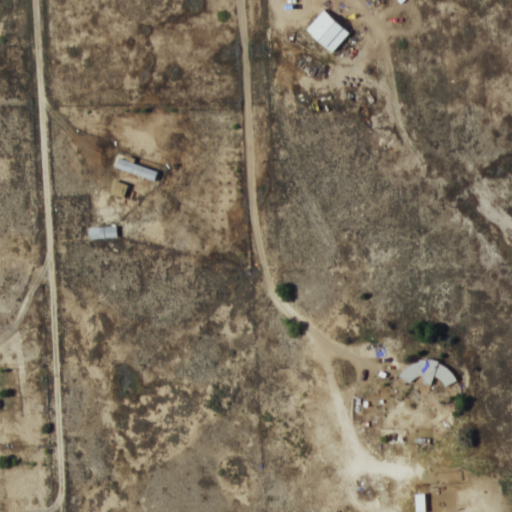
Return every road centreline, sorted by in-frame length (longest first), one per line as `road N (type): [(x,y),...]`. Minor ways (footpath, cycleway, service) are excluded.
road 1 (residential): [(197,0),(227,251),(267,350),(511,406)]
road 2 (residential): [(38,0),(66,505)]
